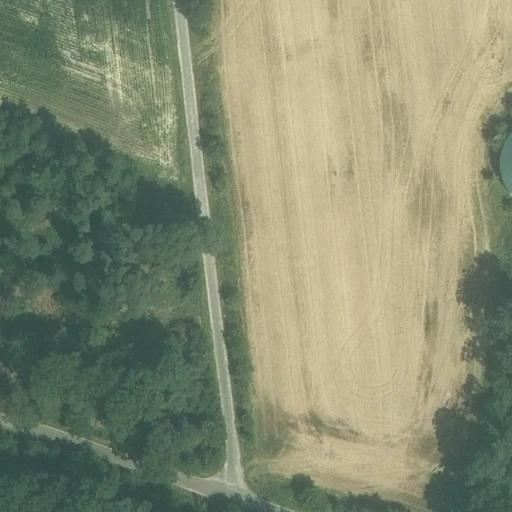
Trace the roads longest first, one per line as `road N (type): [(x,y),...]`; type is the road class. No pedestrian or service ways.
road 1 (unclassified): [(242,503),(189,0)]
road 2 (unclassified): [(0,419),(242,503)]
